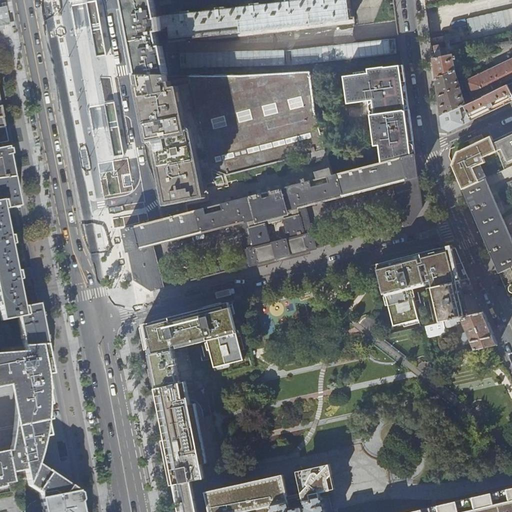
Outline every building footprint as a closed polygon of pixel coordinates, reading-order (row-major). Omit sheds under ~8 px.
[(318,0),(298,3),(297,1),(287,2),(287,4),(227,11),(227,10),(218,11),(218,10),(217,10),(217,13),(193,15),(193,14),(184,15),(183,14),(183,17),(163,20),(160,20),(155,0),(124,0),(126,8),(133,46),(139,75),(170,76),(164,47),(162,47),(160,34),(165,34),(171,33),(173,43),(182,42),(211,42),(355,24),(355,20),(354,17),(353,17),(351,4),(350,0),(318,0)] [(97,1),(88,2),(97,56),(106,55),(97,1)] [(434,67),(436,79),(455,71),(453,57),(467,54),(466,51),(433,58),(434,67)] [(511,60),(467,82),(472,95),(464,99),(460,88),(463,87),(462,84),(459,85),(455,71),(436,79),(437,93),(438,99),(441,116),(463,106),(502,87),(500,83),(511,77),(511,60)] [(380,146),(386,161),(415,154),(414,143),(414,140),(410,112),(405,76),(404,66),(384,68),(369,70),(369,74),(344,77),(348,104),(360,102),(360,100),(361,100),(364,102),(369,101),(375,146),(380,146)] [(170,76),(139,75),(143,94),(146,104),(153,138),(168,205),(169,210),(171,217),(338,174),(317,117),(311,71),(243,75),(170,76)] [(511,94),(508,85),(502,87),(463,106),(466,111),(468,115),(471,121),(504,106),(511,101),(511,94)] [(114,102),(105,104),(114,156),(123,155),(114,102)] [(461,113),(466,111),(463,106),(441,116),(441,122),(442,128),(449,131),(471,121),(468,115),(462,118),(461,113)] [(0,178),(14,177),(13,173),(11,163),(8,146),(2,148),(1,143),(7,142),(5,135),(4,127),(0,127),(0,178)] [(505,169),(511,165),(511,132),(493,141),(505,169)] [(455,170),(463,189),(505,169),(493,141),(491,136),(482,141),(465,149),(459,152),(453,166),(455,170)] [(171,217),(149,223),(124,229),(127,241),(134,280),(152,291),(164,288),(154,245),(241,223),(249,257),(247,259),(245,262),(244,265),(245,267),(323,247),(322,244),(319,242),(317,241),(314,241),(306,206),(394,183),(405,226),(411,224),(423,208),(421,195),(418,169),(415,154),(386,161),(338,174),(171,217)] [(499,273),(511,266),(511,165),(505,169),(463,189),(475,217),(481,231),(499,273)] [(17,281),(29,279),(27,269),(15,271),(13,258),(10,246),(22,243),(20,234),(8,236),(6,223),(4,211),(5,211),(6,212),(11,212),(11,208),(19,206),(17,194),(14,177),(0,178),(0,308),(2,321),(19,318),(24,346),(47,344),(39,304),(31,305),(30,302),(24,304),(24,305),(22,305),(20,294),(17,281)] [(338,234),(340,243),(382,232),(380,224),(338,234)] [(470,281),(469,279),(464,266),(457,249),(455,244),(438,249),(425,252),(420,253),(402,258),(389,261),(378,264),(393,326),(419,319),(410,286),(432,281),(433,287),(427,289),(435,324),(427,325),(430,337),(448,333),(446,327),(458,325),(457,322),(462,320),(468,332),(462,335),(462,337),(464,342),(465,342),(466,344),(472,341),(475,350),(498,344),(495,338),(484,312),(477,297),(475,295),(472,294),(470,293),(464,295),(463,291),(462,288),(467,287),(469,285),(469,284),(470,281)] [(173,275),(175,285),(228,272),(226,263),(188,273),(188,271),(173,275)] [(146,342),(148,349),(149,349),(151,355),(173,349),(186,346),(208,341),(216,368),(245,360),(230,302),(220,305),(193,311),(162,319),(153,322),(154,324),(143,326),(144,331),(146,342)] [(41,498),(76,491),(76,489),(63,481),(37,464),(42,448),(44,437),(47,413),(48,395),(46,374),(53,373),(50,361),(47,344),(24,346),(25,351),(0,353),(0,386),(9,385),(16,417),(11,451),(0,452),(0,485),(13,483),(13,481),(27,478),(29,486),(40,493),(41,498)] [(151,355),(149,355),(152,371),(155,388),(180,382),(173,349),(151,355)] [(195,480),(204,478),(201,464),(206,463),(195,403),(190,404),(186,381),(180,382),(155,388),(159,409),(164,434),(170,462),(175,487),(193,484),(192,481),(195,480)] [(329,464),(302,494),(304,500),(305,500),(306,501),(321,498),(320,493),(335,489),(332,472),(330,464),(329,464)] [(207,494),(210,511),(249,511),(264,509),(272,507),(272,506),(290,502),(285,477),(259,483),(230,489),(207,494)] [(511,511),(511,487),(508,489),(481,495),(452,502),(413,511),(409,511),(511,511)] [(80,511),(78,503),(76,491),(41,498),(43,511),(80,511)] [(306,501),(305,500),(290,503),(290,502),(272,506),(272,507),(273,511),(327,511),(324,497),(321,498),(306,501)]
